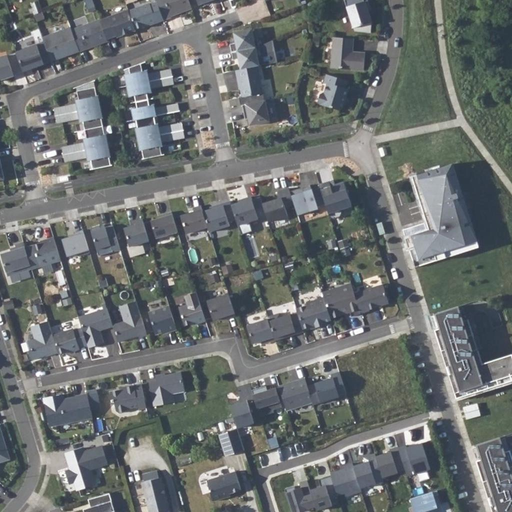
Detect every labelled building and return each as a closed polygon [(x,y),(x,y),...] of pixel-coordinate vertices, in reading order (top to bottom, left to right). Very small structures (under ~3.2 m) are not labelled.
[(84,0),(88,9),(95,7),(92,0),(84,0)] [(188,0),(156,0),(157,2),(164,20),(171,17),(171,16),(191,8),(188,0)] [(344,0),(353,28),(372,22),(368,11),(371,10),(368,0),(364,1),(363,0),(344,0)] [(128,11),(135,29),(148,25),(149,26),(164,20),(157,2),(149,4),(149,3),(128,11)] [(100,20),(107,39),(116,36),(117,37),(136,30),(135,29),(128,11),(128,10),(100,20)] [(72,30),(79,51),(107,41),(107,39),(100,20),(72,30)] [(71,27),(42,37),(44,41),(51,61),(79,51),(72,30),(71,27)] [(230,44),(231,52),(259,46),(258,38),(254,39),(252,29),(233,32),(235,43),(230,44)] [(334,37),(331,68),(364,70),(365,53),(351,52),(351,47),(353,47),(353,39),(334,37)] [(16,52),(23,72),(51,61),(44,41),(16,52)] [(239,59),(241,69),(258,66),(259,66),(257,55),(261,55),(259,46),(231,52),(233,60),(239,59)] [(7,55),(0,57),(0,79),(14,75),(7,55)] [(142,150),(144,159),(162,155),(160,146),(159,142),(162,142),(160,134),(159,127),(156,127),(155,124),(154,116),(156,115),(155,107),(150,108),(149,105),(147,92),(146,89),(151,88),(149,81),(148,73),(143,74),(142,71),(141,63),(129,67),(130,74),(125,75),(129,96),(134,95),(137,108),(132,109),(134,120),(136,120),(138,128),(136,128),(140,150),(142,150)] [(511,78),(505,65),(496,70),(508,91),(511,89),(511,78)] [(240,89),(242,97),(238,98),(239,105),(242,105),(264,100),(258,66),(241,69),(235,70),(237,79),(238,79),(240,89)] [(157,79),(159,86),(173,84),(170,68),(156,71),(157,79)] [(149,81),(151,88),(159,86),(157,79),(156,71),(148,73),(149,81)] [(318,101),(320,104),(339,110),(342,108),(348,89),(345,88),(348,81),(326,74),(323,82),(327,83),(324,92),(323,92),(320,94),(318,101)] [(76,87),(77,91),(95,87),(94,80),(76,87)] [(91,160),(93,169),(111,165),(109,156),(111,156),(106,135),(105,135),(101,118),(103,117),(98,96),(97,96),(95,87),(77,91),(79,100),(79,103),(77,104),(78,111),(80,119),(82,118),(83,122),(85,129),(86,138),(87,141),(85,142),(86,149),(88,157),(90,156),(91,160)] [(270,121),(265,100),(264,100),(242,105),(245,119),(248,119),(249,125),(270,121)] [(163,106),(164,113),(178,111),(177,103),(163,106)] [(77,104),(69,105),(70,113),(78,111),(77,104)] [(55,108),(56,116),(70,113),(69,105),(55,108)] [(155,107),(156,115),(164,113),(163,106),(155,107)] [(70,113),(72,120),(80,119),(78,111),(70,113)] [(56,116),(58,123),(72,120),(70,113),(56,116)] [(168,133),(170,140),(184,138),(182,130),(181,122),(167,125),(168,133)] [(160,134),(162,142),(170,140),(168,133),(167,125),(159,127),(160,134)] [(77,143),(78,151),(86,149),(85,142),(77,143)] [(63,146),(64,154),(78,151),(77,143),(63,146)] [(78,151),(80,159),(88,157),(86,149),(78,151)] [(64,154),(66,161),(80,159),(78,151),(64,154)] [(452,163),(412,176),(427,222),(403,230),(415,267),(479,247),(452,163)] [(340,183),(317,190),(325,213),(348,206),(340,183)] [(287,195),(294,214),(315,208),(309,189),(287,195)] [(247,196),(228,203),(236,226),(255,219),(247,196)] [(279,196),(261,202),(267,221),(286,215),(279,196)] [(199,210),(204,228),(205,232),(227,225),(219,204),(199,210)] [(198,205),(177,212),(183,233),(204,228),(199,210),(198,205)] [(161,216),(150,219),(156,238),(175,232),(168,210),(160,212),(161,216)] [(273,228),(292,222),(290,215),(271,222),(273,228)] [(135,224),(124,227),(130,246),(149,240),(142,218),(134,220),(135,224)] [(100,224),(90,227),(99,255),(120,249),(113,224),(101,227),(100,224)] [(90,251),(83,229),(74,231),(75,234),(62,238),(67,255),(74,253),(74,255),(90,251)] [(41,242),(25,246),(32,267),(32,268),(61,259),(54,236),(45,238),(46,240),(41,242)] [(11,249),(1,252),(8,275),(32,267),(25,246),(23,240),(15,243),(16,245),(17,248),(11,249)] [(351,283),(322,292),(324,297),(331,318),(344,314),(346,310),(349,309),(350,312),(351,316),(361,313),(354,293),(351,283)] [(383,284),(354,293),(361,313),(369,311),(369,309),(389,303),(383,284)] [(188,304),(199,300),(196,292),(185,296),(188,304)] [(228,294),(207,301),(213,320),(221,317),(227,316),(227,318),(236,315),(228,294)] [(307,305),(296,308),(297,312),(303,329),(310,327),(315,325),(316,327),(325,325),(324,322),(331,320),(331,318),(324,297),(306,302),(307,305)] [(188,304),(179,307),(184,325),(196,321),(197,323),(206,320),(199,300),(188,304)] [(124,321),(113,325),(113,326),(118,342),(133,337),(132,335),(138,333),(139,337),(147,334),(136,301),(119,306),(124,321)] [(169,305),(148,312),(155,333),(168,329),(168,331),(177,328),(169,305)] [(440,328),(435,330),(457,398),(511,380),(511,354),(483,363),(468,319),(463,321),(459,306),(435,313),(440,328)] [(107,308),(79,317),(82,328),(87,344),(89,348),(104,343),(99,329),(104,328),(105,329),(113,326),(113,325),(107,308)] [(275,340),(283,338),(282,335),(287,334),(288,336),(304,331),(303,329),(297,312),(281,317),(280,313),(267,317),(268,318),(275,340)] [(267,343),(275,340),(268,318),(247,325),(253,344),(261,341),(266,339),(267,343)] [(51,355),(58,352),(53,335),(48,321),(31,326),(35,339),(28,341),(31,350),(29,352),(32,359),(50,353),(51,355)] [(73,329),(53,335),(58,352),(59,354),(71,350),(71,351),(80,349),(79,347),(87,344),(82,328),(74,331),(73,329)] [(156,380),(149,381),(154,406),(174,402),(172,393),(185,391),(181,372),(165,375),(165,373),(155,375),(156,380)] [(305,378),(279,386),(283,400),(287,410),(312,402),(305,378)] [(276,387),(280,401),(283,400),(279,386),(278,382),(266,385),(267,390),(276,387)] [(125,388),(110,391),(112,402),(114,401),(117,411),(119,413),(126,412),(127,409),(138,406),(139,409),(146,408),(142,384),(134,386),(134,385),(125,386),(125,388)] [(266,385),(252,390),(257,408),(280,401),(276,387),(267,390),(266,385)] [(176,393),(176,401),(188,400),(187,392),(176,393)] [(63,394),(44,398),(49,426),(93,417),(88,394),(77,396),(77,397),(72,397),(70,401),(65,402),(63,394)] [(238,429),(219,435),(226,456),(245,450),(243,442),(238,429)] [(0,461),(10,459),(1,432),(0,432),(0,461)] [(511,511),(511,467),(500,436),(470,444),(492,511),(511,511)] [(94,468),(110,465),(106,443),(67,451),(70,467),(67,468),(70,483),(77,482),(78,489),(97,486),(94,468)] [(215,502),(224,498),(226,494),(230,493),(242,490),(240,484),(236,472),(208,481),(215,502)] [(162,477),(143,482),(151,511),(166,511),(171,511),(162,477)] [(115,511),(110,494),(89,500),(91,508),(84,510),(84,511),(115,511)]
